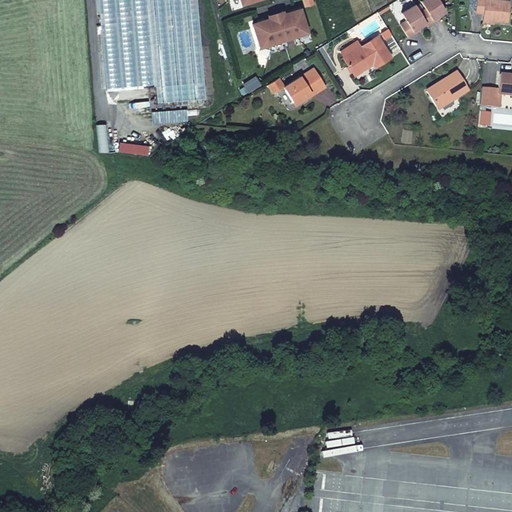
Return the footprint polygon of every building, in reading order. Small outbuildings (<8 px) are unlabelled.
[(145,0),(96,0),(104,88),(153,85),(145,0)] [(145,0),(153,85),(154,102),(205,97),(196,0),(145,0)] [(406,38),(412,35),(410,32),(417,28),(424,24),(426,27),(432,23),(431,20),(437,17),(444,13),(436,0),(423,0),(420,2),(424,10),(419,13),(414,5),(400,14),(405,21),(399,25),(406,38)] [(484,15),(484,17),(495,18),(495,22),(509,23),(510,2),(489,0),(477,0),(476,14),(484,15)] [(299,10),(252,24),(259,48),(307,33),(299,10)] [(360,46),(343,57),(354,74),(373,62),(376,66),(390,57),(377,36),(360,46)] [(341,53),(343,57),(360,46),(358,41),(356,41),(341,50),(341,53)] [(284,87),(294,104),(311,93),(312,96),(326,88),(314,69),(284,87)] [(426,91),(437,107),(453,97),(455,99),(468,91),(457,72),(440,82),(443,86),(440,87),(435,86),(426,91)] [(511,74),(498,73),(497,89),(481,87),(480,105),(501,107),(502,94),(511,94),(511,74)] [(269,85),(274,94),(283,88),(281,86),(283,85),(279,79),(269,85)] [(311,93),(294,104),(296,106),(312,96),(311,93)] [(453,97),(437,107),(438,110),(455,99),(453,97)]
